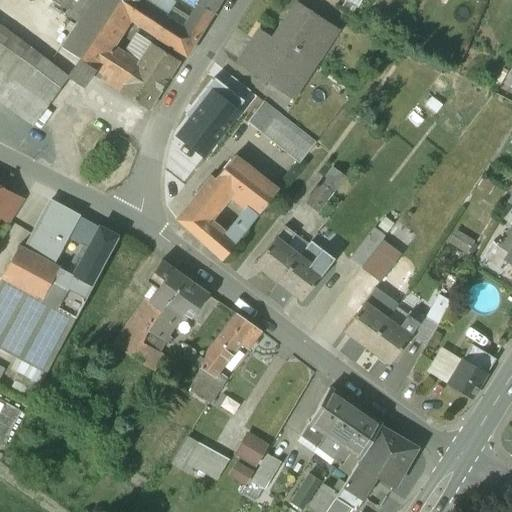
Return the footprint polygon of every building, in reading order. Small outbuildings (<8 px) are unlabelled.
[(93,0),(46,0),(79,21),(93,0)] [(93,0),(79,21),(61,48),(94,70),(110,46),(129,19),(125,17),(136,0),(93,0)] [(138,0),(137,0),(136,0),(125,17),(129,19),(155,36),(166,19),(162,16),(147,6),(138,1),(138,0)] [(173,2),(170,0),(151,0),(150,2),(147,6),(162,16),(173,2)] [(197,0),(196,3),(197,4),(211,13),(219,0),(197,0)] [(211,13),(197,4),(188,18),(202,27),(211,13)] [(293,4),(270,40),(257,31),(237,62),(290,97),(334,30),(293,4)] [(181,29),(166,19),(155,36),(185,55),(202,27),(188,18),(181,29)] [(67,76),(3,29),(0,32),(0,103),(10,111),(9,113),(12,116),(14,114),(30,126),(67,76)] [(128,77),(119,92),(147,110),(178,61),(150,43),(137,64),(128,77)] [(110,46),(94,70),(106,78),(113,67),(122,54),(110,46)] [(137,64),(122,54),(113,67),(128,77),(137,64)] [(128,77),(113,67),(106,78),(103,82),(119,92),(128,77)] [(248,105),(242,101),(222,86),(210,76),(183,112),(190,118),(174,140),(204,163),(248,105)] [(229,76),(222,86),(242,101),(249,91),(229,76)] [(262,101),(245,123),(259,133),(275,111),(262,101)] [(314,142),(275,111),(259,133),(297,163),(314,142)] [(222,258),(276,190),(232,157),(214,179),(210,177),(186,208),(176,220),(202,243),(222,258)] [(343,176),(332,168),(325,177),(336,185),(343,176)] [(336,185),(325,177),(320,184),(331,192),(336,185)] [(320,184),(305,204),(316,212),(331,192),(320,184)] [(22,202),(6,194),(7,193),(6,193),(0,205),(0,217),(9,222),(22,202)] [(23,250),(50,264),(66,235),(77,215),(49,201),(23,250)] [(66,235),(87,246),(98,227),(77,215),(66,235)] [(392,223),(384,217),(377,226),(385,233),(392,223)] [(283,226),(274,238),(253,264),(277,282),(297,256),(285,246),(294,234),(283,226)] [(87,246),(72,275),(66,272),(57,288),(83,301),(103,263),(117,237),(98,227),(87,246)] [(511,229),(509,227),(501,240),(497,246),(507,252),(503,259),(511,264),(511,229)] [(372,228),(348,259),(359,267),(383,236),(372,228)] [(465,253),(475,240),(457,228),(448,241),(465,253)] [(307,243),(294,234),(285,246),(297,256),(307,243)] [(501,240),(497,237),(493,243),(497,246),(501,240)] [(382,241),(360,269),(377,283),(399,255),(382,241)] [(319,253),(307,243),(297,256),(309,266),(319,253)] [(50,264),(23,250),(17,246),(0,277),(74,317),(83,301),(57,288),(66,272),(50,264)] [(309,266),(297,256),(277,282),(300,300),(320,274),(330,261),(319,253),(309,266)] [(185,278),(160,260),(146,281),(157,288),(148,300),(153,303),(161,309),(185,278)] [(74,317),(0,277),(0,345),(29,362),(46,371),(74,317)] [(185,278),(161,309),(161,310),(158,315),(174,325),(182,314),(190,319),(195,311),(207,294),(185,278)] [(371,291),(342,331),(365,347),(386,319),(374,311),(383,299),(371,291)] [(448,304),(436,297),(424,318),(436,325),(448,304)] [(153,303),(137,325),(131,322),(113,347),(141,361),(148,346),(141,342),(145,336),(158,315),(161,310),(161,309),(153,303)] [(235,313),(207,350),(199,368),(213,377),(217,372),(238,344),(247,350),(260,331),(235,313)] [(174,325),(158,315),(148,332),(165,342),(168,338),(166,336),(174,325)] [(386,319),(365,347),(388,364),(417,324),(406,316),(397,328),(386,319)] [(475,330),(456,318),(450,328),(469,339),(475,330)] [(157,343),(145,336),(141,342),(148,346),(153,349),(157,343)] [(470,344),(446,383),(449,385),(447,388),(455,393),(457,390),(470,398),(494,359),(470,344)] [(153,349),(148,346),(141,361),(148,367),(157,372),(167,356),(153,349)] [(213,377),(199,368),(195,376),(208,384),(213,377)] [(208,384),(195,376),(187,390),(207,403),(224,376),(217,372),(213,377),(208,384)] [(328,388),(299,437),(307,442),(315,427),(325,434),(345,400),(328,388)] [(345,400),(325,434),(342,446),(362,411),(345,400)] [(362,411),(342,446),(351,452),(360,458),(378,427),(380,423),(362,411)] [(325,434),(315,427),(307,442),(316,447),(322,439),(325,434)] [(414,448),(378,427),(360,458),(357,463),(377,476),(393,485),(414,448)] [(266,446),(246,434),(234,453),(255,465),(266,446)] [(342,446),(325,434),(322,439),(330,444),(324,453),(333,459),(342,446)] [(330,444),(322,439),(316,447),(324,453),(330,444)] [(226,460),(196,443),(185,463),(215,480),(226,460)] [(351,452),(342,446),(333,459),(342,466),(351,452)] [(266,454),(249,482),(263,490),(280,462),(266,454)] [(357,463),(334,498),(345,505),(344,507),(346,508),(347,507),(351,509),(350,509),(354,511),(377,476),(357,463)] [(309,476),(289,505),(299,511),(318,482),(309,476)] [(345,505),(334,498),(324,511),(348,511),(350,509),(351,509),(347,507),(346,508),(344,507),(345,505)]
